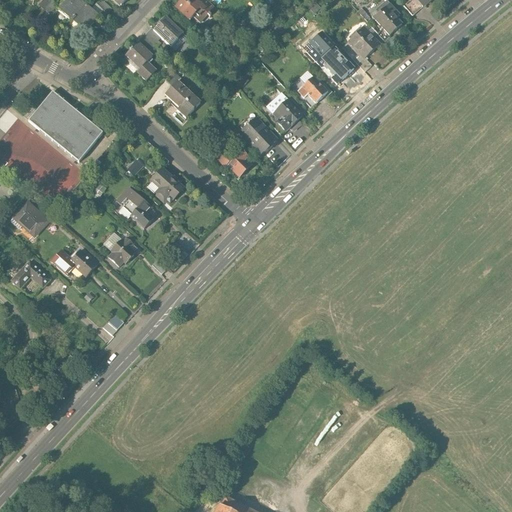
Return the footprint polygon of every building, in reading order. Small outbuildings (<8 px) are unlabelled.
[(62,4),(57,0),(45,0),(43,3),(54,13),(62,4)] [(68,0),(62,7),(76,19),(90,3),(86,0),(68,0)] [(109,0),(105,0),(103,3),(108,8),(112,12),(117,7),(109,0)] [(184,0),(178,6),(192,19),(203,8),(207,11),(215,3),(212,0),(184,0)] [(418,14),(428,6),(423,0),(411,0),(408,3),(418,14)] [(96,8),(90,3),(76,19),(95,35),(99,30),(94,26),(104,15),(102,14),(108,8),(103,3),(101,2),(96,8)] [(395,34),(407,23),(402,17),(406,14),(395,2),(378,17),(395,34)] [(371,11),(367,6),(363,10),(367,14),(371,11)] [(166,36),(174,44),(186,32),(169,16),(158,28),(166,36)] [(385,42),(370,25),(348,45),(363,62),(370,56),(385,42)] [(156,26),(142,41),(156,55),(157,55),(164,48),(159,43),(166,36),(158,28),(156,26)] [(156,55),(142,41),(130,54),(145,68),(142,71),(151,80),(161,69),(151,60),(156,55)] [(342,81),(358,67),(345,52),(329,66),(342,81)] [(377,63),(370,56),(363,62),(370,70),(377,63)] [(182,80),(185,77),(179,71),(170,79),(177,85),(182,80)] [(332,90),(319,75),(303,89),(312,99),(316,95),(321,101),(332,90)] [(302,89),(307,85),(303,79),(297,84),(302,89)] [(205,102),(182,80),(177,85),(169,93),(184,107),(181,109),(190,117),(205,102)] [(59,90),(35,119),(87,162),(111,133),(59,90)] [(307,115),(293,98),(278,112),(284,118),(280,121),(281,122),(279,124),(286,133),(296,125),(299,129),(308,122),(304,117),(307,115)] [(263,115),(244,132),(264,155),(277,144),(276,143),(282,138),(263,115)] [(244,148),(230,162),(244,176),(254,165),(249,160),(252,156),(244,148)] [(139,170),(134,166),(128,172),(133,177),(139,170)] [(182,190),(162,171),(152,182),(161,190),(155,196),(163,204),(166,201),(169,204),(182,190)] [(151,209),(129,189),(116,202),(131,217),(130,218),(144,231),(153,221),(146,214),(151,209)] [(50,223),(27,201),(11,218),(34,240),(50,223)] [(133,247),(126,241),(123,244),(121,243),(111,254),(113,255),(108,260),(119,270),(123,265),(125,267),(136,256),(130,251),(133,247)] [(187,256),(175,244),(169,250),(181,262),(187,256)] [(97,268),(80,253),(72,262),(62,254),(51,265),(68,279),(75,271),(86,281),(97,268)] [(161,276),(166,271),(156,261),(151,266),(161,276)] [(50,282),(30,264),(11,284),(16,289),(19,285),(23,288),(30,280),(42,291),(50,282)] [(85,362),(77,355),(64,368),(72,376),(85,362)] [(56,385),(46,376),(42,380),(24,398),(34,407),(56,385)] [(0,419),(1,419),(10,427),(22,418),(10,405),(8,407),(4,411),(0,407),(0,419)] [(16,446),(32,429),(22,420),(3,433),(16,446)] [(260,511),(230,497),(226,506),(225,505),(221,511),(260,511)]
